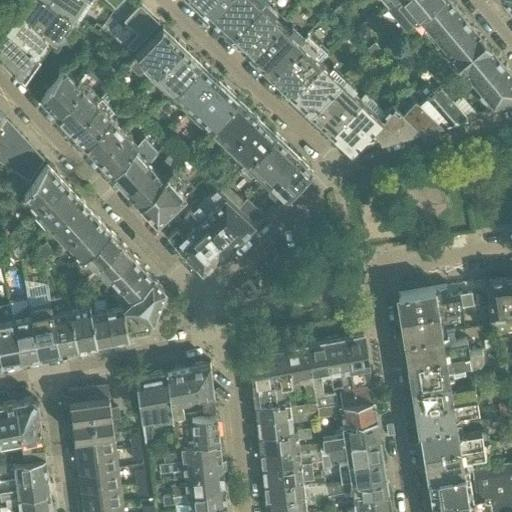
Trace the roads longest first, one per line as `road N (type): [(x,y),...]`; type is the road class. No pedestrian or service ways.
road 1 (residential): [(411,511),(377,279),(392,267),(511,247)]
road 2 (residential): [(206,296),(0,80)]
road 3 (residential): [(163,0),(343,170)]
road 4 (residential): [(343,170),(206,296)]
road 5 (residential): [(46,371),(226,330)]
road 6 (residential): [(226,330),(241,402),(236,421),(247,511)]
road 7 (residential): [(511,124),(343,170)]
road 8 (residential): [(71,511),(46,371)]
